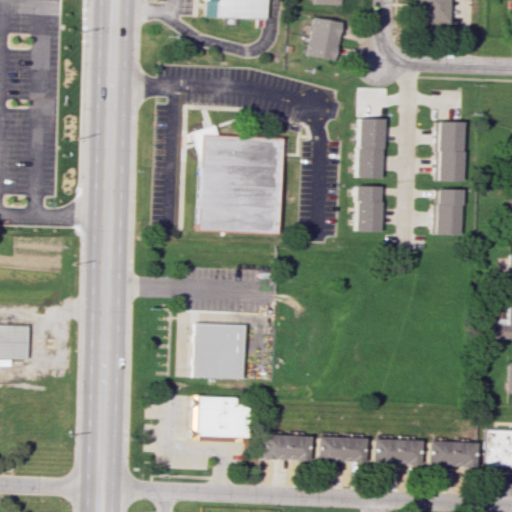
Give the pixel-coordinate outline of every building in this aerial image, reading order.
[(197,0),(197,15),(257,17),(257,0),(197,0)] [(441,0),(411,0),(411,22),(441,22),(441,0)] [(334,21),(306,16),(299,55),(327,60),(334,21)] [(349,176),(376,177),(378,117),(351,117),(349,176)] [(455,180),(456,121),(431,120),(430,180),(455,180)] [(274,137),(271,233),(193,229),(195,162),(186,131),(208,124),(211,135),(274,137)] [(376,231),(376,185),(350,185),(349,230),(376,231)] [(454,234),(455,188),(430,188),(429,233),(454,234)] [(511,251),(503,252),(502,281),(511,281),(511,251)] [(488,337),(511,336),(511,306),(502,306),(503,324),(488,324),(488,337)] [(235,324),(233,377),(184,375),(186,322),(235,324)] [(0,357),(22,358),(22,324),(0,323),(0,357)] [(502,392),(511,391),(511,361),(502,361),(502,392)] [(185,394),(183,437),(236,440),(238,403),(225,403),(226,395),(185,394)] [(480,466),(511,466),(511,429),(481,429),(480,466)] [(253,458),(301,460),(302,435),(254,433),(253,458)] [(308,460),(357,462),(357,436),(309,435),(308,460)] [(364,463),(413,464),(414,439),(365,438),(364,463)] [(420,464),(468,466),(469,441),(421,440),(420,464)]
